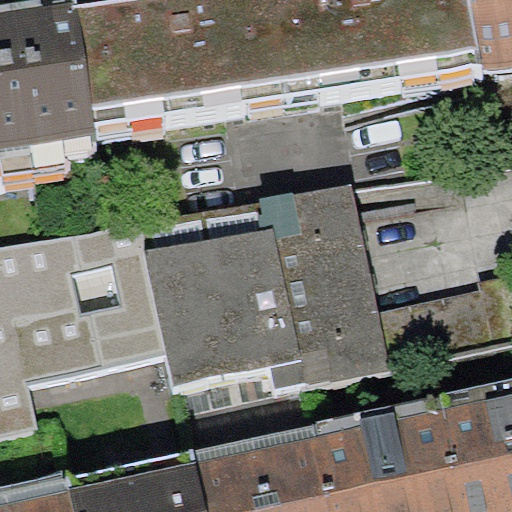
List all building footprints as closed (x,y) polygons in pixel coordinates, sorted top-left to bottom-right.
[(282,114),(265,0),(156,0),(138,3),(72,12),(91,141),(282,114)] [(463,0),(265,0),(282,114),(479,86),(475,63),(463,0)] [(511,61),(511,0),(463,0),(475,63),(511,57),(511,61)] [(0,22),(0,174),(94,161),(91,141),(72,12),(0,22)] [(263,211),(302,389),(302,391),(303,394),(426,367),(511,348),(511,282),(479,290),(481,298),(411,313),(372,321),(345,197),(263,211)] [(300,392),(302,391),(302,389),(263,211),(188,224),(139,232),(167,360),(175,397),(269,376),(274,398),(300,392)] [(24,391),(167,360),(139,232),(105,237),(0,254),(0,439),(33,432),(24,391)] [(511,511),(511,413),(439,429),(457,511),(511,511)] [(457,511),(439,429),(316,456),(328,511),(457,511)] [(328,511),(316,456),(193,483),(199,511),(328,511)] [(199,511),(193,483),(70,509),(70,511),(199,511)]
